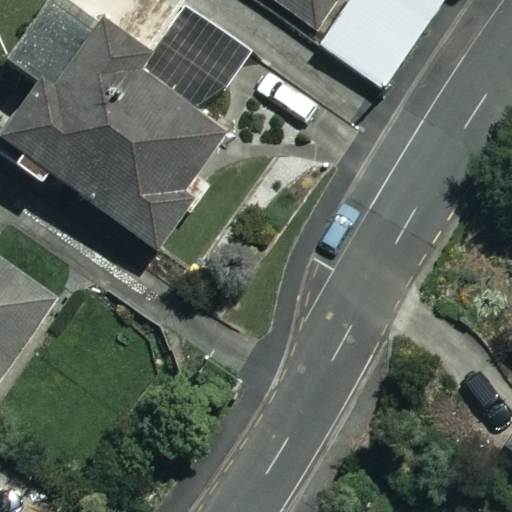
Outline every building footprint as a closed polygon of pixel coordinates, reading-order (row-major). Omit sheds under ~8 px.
[(3,139),(26,156),(15,171),(45,194),(56,178),(158,254),(238,146),(136,70),(188,0),(54,0),(8,62),(42,87),(3,139)] [(271,0),(316,31),(337,0),(271,0)] [(446,0),(354,0),(321,50),(384,92),(446,0)] [(0,387),(59,300),(0,260),(0,387)] [(511,435),(503,447),(511,453),(511,435)]
